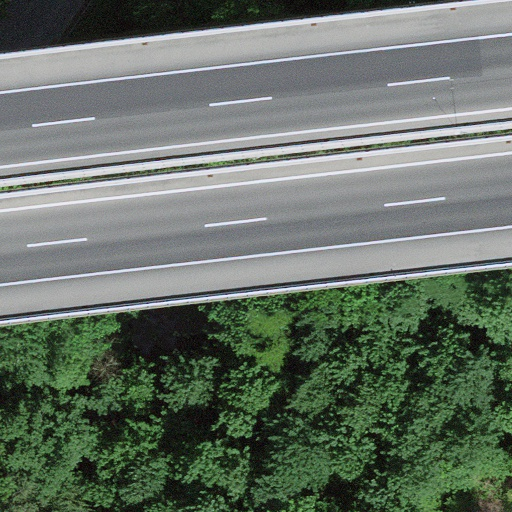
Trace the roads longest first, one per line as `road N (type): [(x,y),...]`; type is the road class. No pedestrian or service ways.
road 1 (motorway): [(511,70),(0,130)]
road 2 (motorway): [(0,249),(511,190)]
